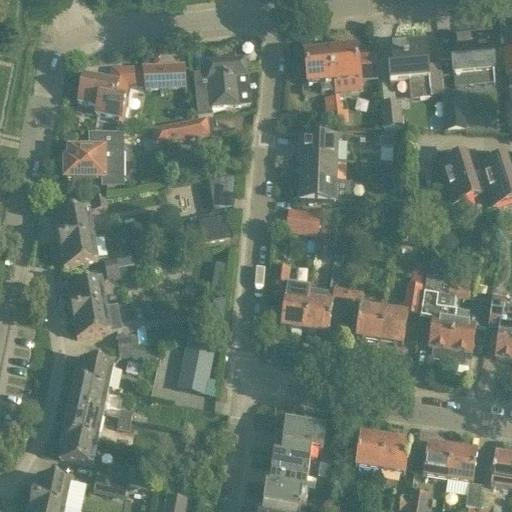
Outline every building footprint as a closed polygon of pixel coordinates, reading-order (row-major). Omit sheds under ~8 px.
[(493,75),(490,34),(455,38),(458,64),(452,64),(454,78),(493,75)] [(429,81),(425,41),(391,44),(393,70),(388,71),(389,85),(429,81)] [(355,49),(329,52),(331,65),(334,94),(345,93),(344,84),(359,83),(355,49)] [(511,51),(503,52),(505,78),(507,78),(508,94),(511,93),(511,51)] [(331,65),(329,52),(304,54),(307,88),(320,87),(321,95),(334,94),(331,65)] [(207,121),(212,120),(211,112),(240,109),(240,108),(249,107),(244,61),(205,65),(207,83),(208,83),(209,95),(194,97),(197,122),(207,121)] [(142,69),(143,87),(143,93),(185,90),(183,67),(142,69)] [(127,88),(143,87),(142,69),(111,71),(109,82),(82,77),(76,105),(96,109),(95,117),(120,122),(127,88)] [(335,100),(336,116),(347,115),(345,99),(335,100)] [(326,117),(336,116),(335,100),(324,102),(326,117)] [(402,132),(399,105),(380,107),(383,133),(402,132)] [(464,118),(463,105),(444,107),(446,134),(464,132),(465,135),(494,135),(494,119),(464,118)] [(207,121),(197,122),(149,132),(153,150),(211,138),(207,121)] [(301,142),(300,162),(336,164),(337,143),(341,143),(341,137),(305,136),(304,142),(301,142)] [(122,189),(121,137),(85,137),(85,158),(61,158),(61,169),(57,169),(57,189),(122,189)] [(395,140),(380,140),(380,150),(395,150),(395,140)] [(488,193),(481,173),(470,176),(464,159),(450,164),(448,158),(438,162),(453,205),(488,193)] [(511,201),(511,178),(510,179),(504,162),(491,166),(489,160),(478,164),(481,173),(488,193),(493,208),(511,201)] [(299,184),(335,185),(336,164),(300,162),(299,184)] [(399,187),(399,180),(382,179),(381,186),(399,187)] [(206,186),(212,217),(230,214),(233,181),(206,186)] [(351,186),(335,185),(299,184),(299,206),(335,207),(335,205),(350,205),(351,186)] [(399,187),(381,186),(381,195),(399,196),(399,187)] [(320,215),(289,213),(288,235),(319,237),(320,215)] [(58,246),(92,240),(87,214),(53,220),(58,246)] [(229,241),(225,220),(199,224),(203,246),(229,241)] [(503,240),(511,240),(511,228),(504,228),(503,240)] [(341,251),(343,234),(329,233),(327,250),(341,251)] [(92,240),(58,246),(62,272),(97,266),(92,240)] [(116,262),(103,264),(105,274),(118,272),(116,262)] [(408,317),(420,319),(425,289),(424,289),(428,267),(414,264),(410,287),(406,287),(403,308),(398,307),(397,315),(384,313),(383,322),(379,345),(403,349),(408,317)] [(346,270),(333,269),(332,275),(329,292),(333,292),(333,294),(332,301),(333,301),(362,305),(363,296),(347,293),(349,277),(345,277),(346,270)] [(303,334),(310,291),(310,289),(288,286),(289,272),(275,270),(271,297),(284,299),(280,331),(303,334)] [(118,272),(105,274),(107,284),(119,281),(118,272)] [(460,283),(450,282),(447,302),(457,303),(460,283)] [(460,283),(457,303),(468,304),(470,284),(461,282),(460,283)] [(70,317),(105,311),(100,285),(66,291),(70,317)] [(432,361),(449,363),(455,317),(433,314),(437,291),(425,289),(420,319),(420,321),(432,323),(428,352),(433,353),(432,361)] [(333,301),(332,301),(333,294),(310,291),(303,334),(327,338),(333,301)] [(511,308),(504,308),(504,304),(491,302),(491,306),(488,325),(487,331),(488,331),(488,336),(498,337),(495,362),(511,364),(511,308)] [(468,319),(455,317),(449,363),(465,365),(466,357),(472,358),(476,329),(487,331),(488,325),(491,306),(471,303),(468,319)] [(105,311),(70,317),(75,343),(109,337),(121,335),(116,309),(105,311)] [(383,322),(384,313),(360,309),(355,342),(379,345),(383,322)] [(137,340),(115,342),(116,353),(118,353),(131,351),(138,351),(137,340)] [(215,354),(186,348),(177,392),(206,398),(215,354)] [(131,351),(118,353),(119,362),(131,360),(131,351)] [(73,388),(107,394),(112,368),(78,362),(73,388)] [(68,413),(103,419),(107,394),(73,388),(68,413)] [(64,438),(98,444),(103,419),(68,413),(64,438)] [(120,413),(118,423),(131,426),(133,416),(120,413)] [(118,423),(116,432),(129,435),(131,426),(118,423)] [(276,436),(273,459),(310,464),(311,453),(322,454),(325,433),(285,427),(283,437),(276,436)] [(98,444),(64,438),(59,464),(93,470),(98,444)] [(355,472),(380,475),(381,470),(385,442),(359,438),(355,472)] [(381,470),(380,475),(405,479),(410,445),(385,442),(381,470)] [(423,482),(448,485),(453,452),(428,448),(423,482)] [(209,455),(185,450),(183,462),(206,467),(209,455)] [(478,455),(453,452),(448,485),(473,488),(478,455)] [(511,493),(511,460),(495,458),(491,491),(511,493)] [(265,488),(265,490),(300,495),(301,496),(305,496),(310,464),(273,459),(269,489),(265,488)] [(98,471),(96,481),(109,484),(111,473),(98,471)] [(35,479),(30,505),(64,511),(70,487),(35,479)] [(357,482),(338,479),(336,493),(343,494),(340,511),(351,511),(354,495),(355,495),(357,482)] [(96,481),(94,491),(107,493),(109,484),(96,481)] [(300,495),(265,490),(262,511),(299,511),(301,496),(300,495)] [(479,511),(482,492),(469,491),(466,510),(468,511),(467,511),(479,511)] [(412,504),(411,504),(409,511),(424,511),(427,497),(414,495),(412,504)] [(188,511),(189,501),(165,501),(164,511),(188,511)] [(398,511),(409,511),(411,504),(401,503),(398,511)]
